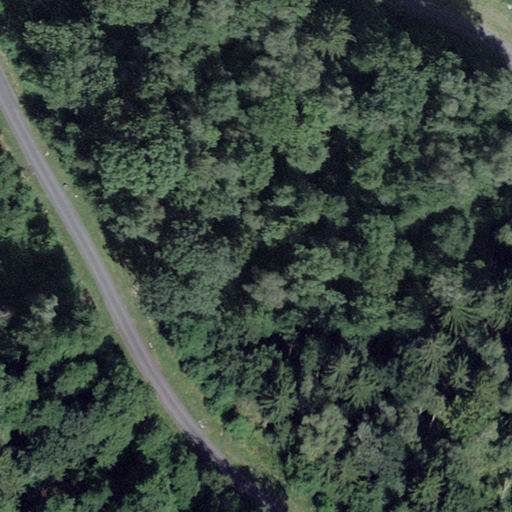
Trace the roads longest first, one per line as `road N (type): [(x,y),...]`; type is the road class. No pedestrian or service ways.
road 1 (unclassified): [(276,511),(187,430),(0,106)]
road 2 (unclassified): [(400,0),(463,25),(511,60)]
